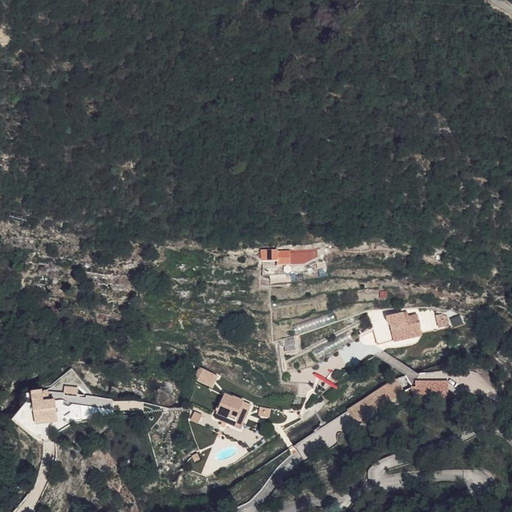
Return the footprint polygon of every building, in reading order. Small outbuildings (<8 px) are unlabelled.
[(263,265),(273,266),(274,256),(264,256),(263,265)] [(289,256),(274,256),(273,266),(273,270),(286,271),(289,256)] [(382,339),(387,341),(391,339),(391,334),(419,330),(416,315),(403,317),(390,319),(376,319),(371,319),(375,341),(382,339)] [(448,329),(453,325),(443,316),(438,321),(448,329)] [(420,333),(419,330),(391,334),(391,339),(420,333)] [(189,383),(203,389),(208,377),(195,370),(189,383)] [(394,379),(388,383),(396,395),(402,392),(394,379)] [(413,399),(447,398),(447,379),(413,380),(413,399)] [(388,383),(367,396),(375,408),(396,395),(388,383)] [(56,421),(114,414),(112,395),(78,399),(77,386),(63,388),(63,392),(53,393),(56,421)] [(42,394),(30,392),(28,404),(40,406),(42,394)] [(375,408),(367,396),(364,398),(372,411),(375,408)] [(216,416),(234,422),(239,407),(241,402),(237,401),(222,397),(216,416)] [(346,410),(356,424),(372,411),(364,398),(346,410)] [(239,430),(246,410),(239,407),(234,422),(216,416),(214,422),(233,428),(239,430)] [(40,412),(32,410),(30,420),(49,424),(51,414),(40,412)] [(269,412),(260,410),(258,417),(267,419),(269,412)] [(201,419),(194,415),(190,421),(197,425),(201,419)]
